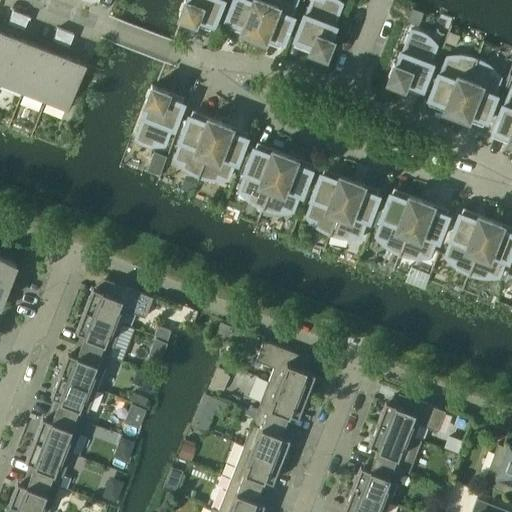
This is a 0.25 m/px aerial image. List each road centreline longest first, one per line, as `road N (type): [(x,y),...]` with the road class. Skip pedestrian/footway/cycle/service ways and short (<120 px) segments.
road 1 (residential): [(202,64),(282,125),(360,155),(511,194)]
road 2 (residential): [(355,364),(68,252)]
road 3 (residential): [(511,174),(344,83)]
road 4 (residential): [(202,64),(35,0)]
road 5 (residential): [(511,424),(355,364)]
road 6 (residential): [(0,403),(68,252)]
road 7 (residential): [(300,511),(355,364)]
road 8 (residential): [(344,83),(202,64)]
